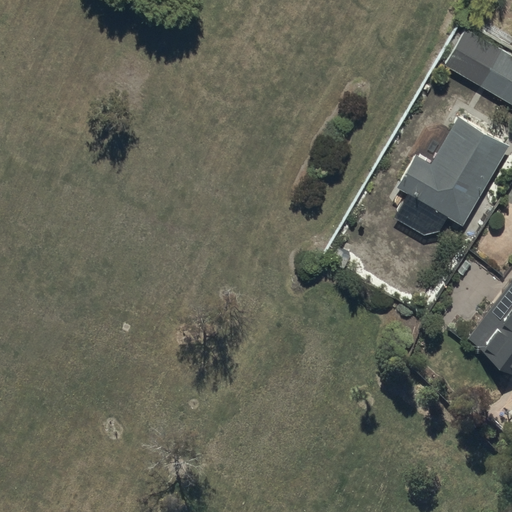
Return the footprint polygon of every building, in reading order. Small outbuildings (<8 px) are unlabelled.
[(511,53),(469,27),(446,64),(511,105),(511,53)] [(396,186),(409,193),(395,215),(426,235),(439,231),(447,219),(460,226),(507,146),(458,117),(432,163),(415,153),(396,186)] [(236,248),(215,240),(217,235),(11,158),(6,171),(0,168),(0,236),(21,245),(9,274),(56,292),(63,273),(70,276),(75,265),(115,278),(101,312),(147,330),(155,308),(163,311),(168,298),(187,306),(204,265),(226,274),(236,248)] [(511,281),(468,341),(511,372),(511,281)] [(139,391),(124,430),(199,460),(215,420),(139,391)] [(118,511),(106,504),(119,483),(83,462),(63,496),(89,511),(118,511)] [(30,511),(8,499),(0,511),(30,511)]
